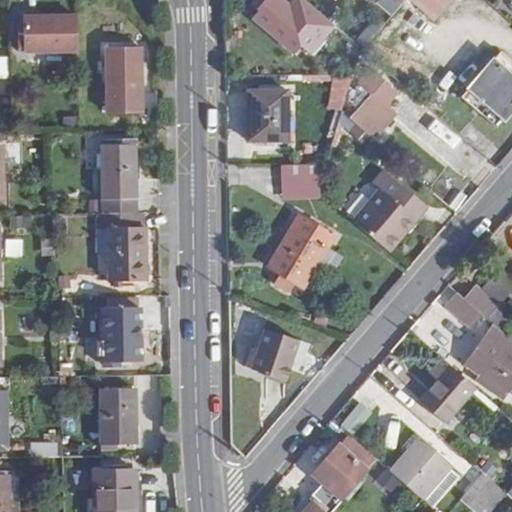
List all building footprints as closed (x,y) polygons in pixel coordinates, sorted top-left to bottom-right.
[(304,61),(335,26),(305,0),(293,0),(268,29),(304,61)] [(27,53),(80,53),(79,18),(26,18),(27,53)] [(359,41),(367,47),(377,36),(369,29),(359,41)] [(374,60),(387,44),(378,35),(377,36),(367,47),(364,51),(374,60)] [(138,52),(102,51),(103,116),(137,116),(138,52)] [(505,119),(511,111),(511,77),(495,63),(471,90),(505,119)] [(351,100),(360,108),(350,121),(372,140),(378,133),(382,136),(399,116),(389,108),(401,94),(375,69),(361,85),(351,100)] [(344,103),(348,76),(334,73),(329,101),(344,103)] [(421,101),(460,135),(470,123),(431,90),(421,101)] [(284,141),(281,91),(242,92),(244,142),(284,141)] [(435,117),(427,128),(452,145),(460,135),(435,117)] [(494,143),(470,123),(460,135),(483,154),(494,143)] [(494,143),(483,154),(499,169),(511,154),(511,151),(497,139),(494,143)] [(135,147),(100,148),(101,216),(137,215),(135,147)] [(323,184),(330,164),(284,165),(284,185),(323,184)] [(415,220),(408,214),(419,201),(385,171),(374,184),(382,191),(355,222),(388,252),(415,220)] [(419,201),(408,214),(415,220),(426,208),(419,201)] [(109,282),(145,282),(145,215),(137,215),(101,216),(96,216),(96,230),(97,253),(108,253),(109,282)] [(336,250),(301,221),(293,231),(327,260),(336,250)] [(297,293),(327,260),(293,231),(263,265),(297,293)] [(6,254),(22,255),(23,238),(7,238),(6,254)] [(511,290),(495,276),(483,291),(499,305),(511,290)] [(483,291),(476,285),(465,299),(480,312),(488,318),(495,325),(500,329),(510,317),(498,307),(499,305),(483,291)] [(480,312),(465,299),(458,292),(447,305),(464,319),(467,317),(472,321),(480,312)] [(107,300),(108,308),(105,310),(106,362),(140,362),(140,309),(131,309),(131,300),(107,300)] [(507,397),(511,389),(511,339),(500,329),(495,325),(465,366),(507,397)] [(280,379),(294,339),(258,327),(245,367),(280,379)] [(446,424),(477,390),(453,368),(422,404),(446,424)] [(9,392),(0,392),(0,445),(10,445),(9,392)] [(137,392),(101,392),(102,446),(138,445),(137,392)] [(341,501),(368,471),(371,474),(380,463),(350,438),(341,448),(314,477),(341,501)] [(455,467),(423,438),(392,475),(424,502),(451,471),(455,467)] [(33,455),(58,456),(59,442),(33,441),(33,455)] [(451,471),(424,502),(433,510),(461,479),(451,471)] [(137,511),(137,473),(94,472),(94,511),(137,511)] [(10,478),(0,477),(0,511),(10,511),(10,501),(10,479),(10,478)] [(493,511),(508,495),(487,477),(464,501),(475,511),(484,511),(486,510),(488,511),(493,511)] [(23,479),(10,479),(10,501),(23,501),(23,479)] [(334,511),(320,500),(309,511),(334,511)]
